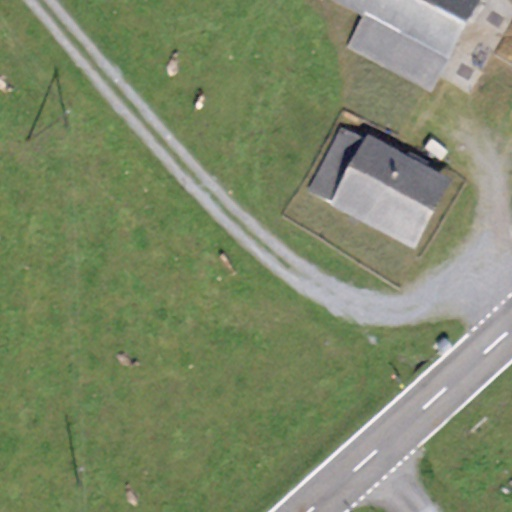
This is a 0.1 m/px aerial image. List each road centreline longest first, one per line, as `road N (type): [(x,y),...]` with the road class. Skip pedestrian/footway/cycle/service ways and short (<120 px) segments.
road 1 (track): [(38,0),(289,279),(346,318),(418,327),(502,301),(511,313)]
road 2 (primary): [(511,327),(311,511)]
road 3 (track): [(149,0),(155,139)]
